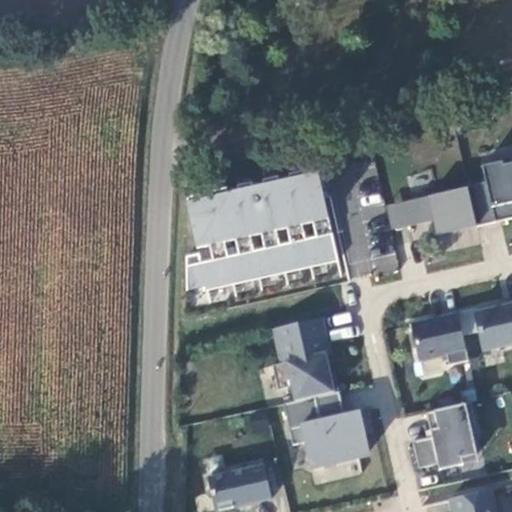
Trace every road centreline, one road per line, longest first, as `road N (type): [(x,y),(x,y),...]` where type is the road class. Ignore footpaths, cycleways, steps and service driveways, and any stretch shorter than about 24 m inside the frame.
road 1 (unclassified): [(152,511),(166,156),(175,45),(188,0)]
road 2 (residential): [(511,266),(367,298),(413,511)]
road 3 (track): [(166,156),(511,56)]
